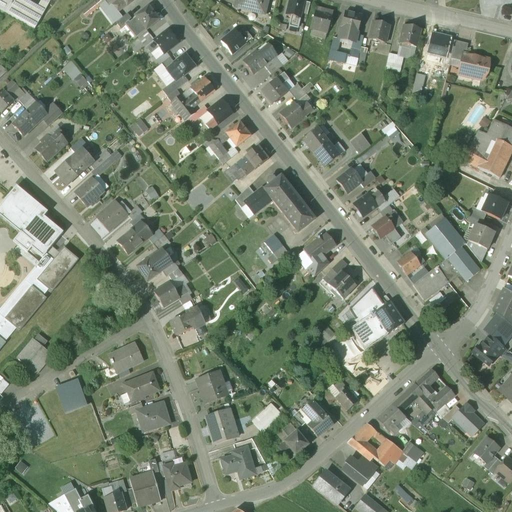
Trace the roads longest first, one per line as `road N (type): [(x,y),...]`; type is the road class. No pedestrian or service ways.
road 1 (tertiary): [(439,351),(163,0)]
road 2 (residential): [(0,139),(153,323),(193,424),(213,507)]
road 3 (residential): [(213,507),(283,486),(439,351)]
road 4 (residential): [(511,31),(374,0)]
road 5 (residential): [(439,351),(474,315),(511,235)]
